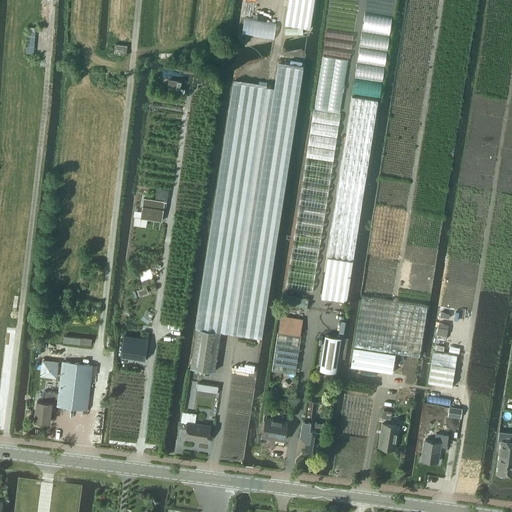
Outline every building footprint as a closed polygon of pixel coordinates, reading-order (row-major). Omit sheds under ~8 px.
[(288,0),(285,24),(310,28),(314,0),(288,0)] [(274,88),(233,81),(195,327),(262,337),(304,68),(278,64),(274,88)] [(169,79),(168,86),(179,87),(180,88),(181,81),(169,79)] [(378,101),(352,97),(326,257),(353,261),(378,101)] [(0,134),(0,259),(2,239),(27,242),(43,102),(4,98),(0,134)] [(143,198),(140,218),(161,221),(164,201),(143,198)] [(326,257),(320,298),(346,302),(353,261),(326,257)] [(143,287),(135,290),(138,296),(148,293),(145,285),(154,281),(153,277),(141,281),(143,284),(142,285),(143,287)] [(285,295),(283,304),(288,305),(307,308),(309,298),(289,295),(285,295)] [(427,305),(361,295),(353,346),(395,352),(419,356),(427,305)] [(280,331),(300,335),(302,319),(283,316),(280,331)] [(197,328),(190,367),(214,371),(220,332),(197,328)] [(278,332),(272,370),(295,374),(301,335),(300,335),(280,331),(280,332),(278,332)] [(63,342),(80,344),(80,337),(64,335),(63,342)] [(325,335),(319,370),(336,372),(341,337),(325,335)] [(123,336),(120,356),(145,360),(148,339),(123,336)] [(391,372),(395,352),(353,346),(350,366),(391,372)] [(433,350),(428,382),(451,386),(457,354),(433,350)] [(41,376),(58,378),(59,361),(42,359),(41,376)] [(36,401),(34,419),(49,421),(51,403),(57,404),(57,406),(86,409),(90,375),(95,376),(96,365),(92,365),(62,361),(58,393),(43,391),(42,401),(36,401)] [(383,411),(382,418),(390,419),(391,412),(383,411)] [(265,417),(262,436),(284,439),(287,421),(265,417)] [(302,420),(300,435),(306,441),(305,449),(319,451),(322,431),(323,423),(312,421),(304,420),(302,420)] [(187,422),(185,438),(208,441),(210,426),(187,422)] [(382,423),(379,446),(395,448),(398,425),(382,423)] [(422,459),(436,461),(438,445),(446,446),(447,435),(435,433),(435,439),(432,441),(424,440),(422,459)] [(511,440),(501,439),(497,472),(500,472),(500,474),(505,475),(506,473),(511,473),(511,440)]
